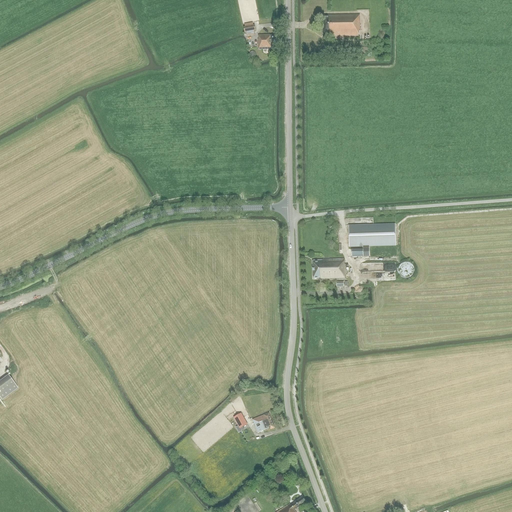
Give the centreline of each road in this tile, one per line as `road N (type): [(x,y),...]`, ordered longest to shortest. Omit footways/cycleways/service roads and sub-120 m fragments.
road 1 (secondary): [(324,511),(286,396),(290,207)]
road 2 (tertiary): [(290,207),(162,213),(0,287)]
road 3 (secondary): [(290,207),(287,0)]
road 4 (track): [(511,209),(407,216),(397,235)]
